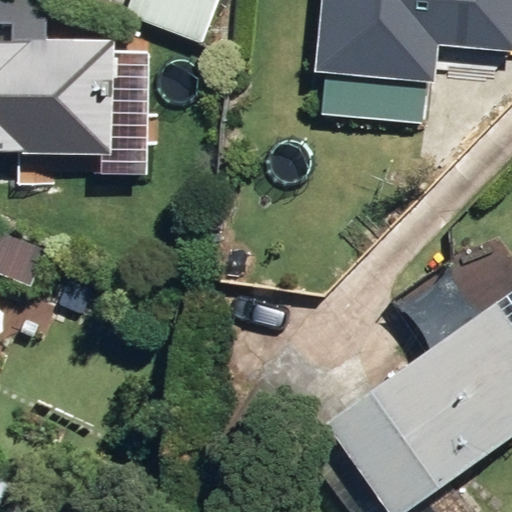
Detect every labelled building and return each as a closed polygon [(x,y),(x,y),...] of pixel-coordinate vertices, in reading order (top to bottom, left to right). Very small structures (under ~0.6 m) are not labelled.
[(136,0),(131,15),(205,43),(220,0),(136,0)] [(326,116),(429,123),(432,85),(444,85),(447,47),(511,51),(511,0),(327,0),(322,73),(329,73),(326,116)] [(0,152),(118,155),(120,38),(0,36),(0,152)] [(22,224),(60,226),(62,192),(24,190),(22,224)] [(243,344),(272,356),(296,300),(265,288),(243,344)] [(339,400),(407,502),(511,430),(511,302),(504,290),(339,400)]
